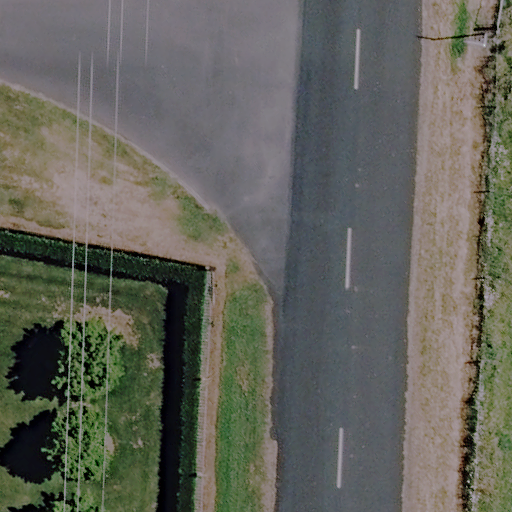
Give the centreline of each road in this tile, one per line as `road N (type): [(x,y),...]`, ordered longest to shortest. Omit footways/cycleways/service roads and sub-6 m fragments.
road 1 (unclassified): [(362,88),(342,511)]
road 2 (residential): [(362,88),(0,18)]
